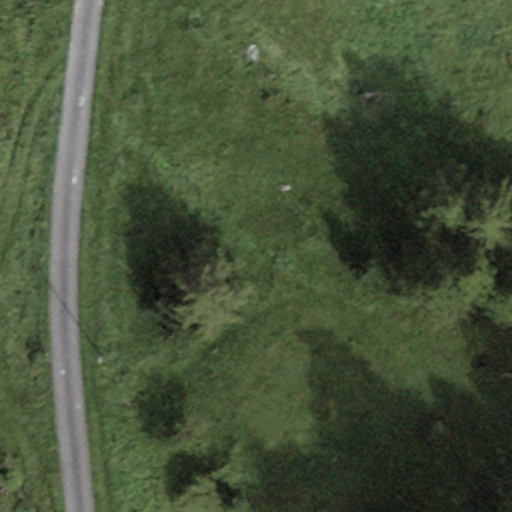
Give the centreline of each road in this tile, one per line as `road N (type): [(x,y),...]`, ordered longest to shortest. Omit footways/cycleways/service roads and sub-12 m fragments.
road 1 (track): [(79,511),(67,383),(96,78)]
road 2 (track): [(96,78),(0,201)]
